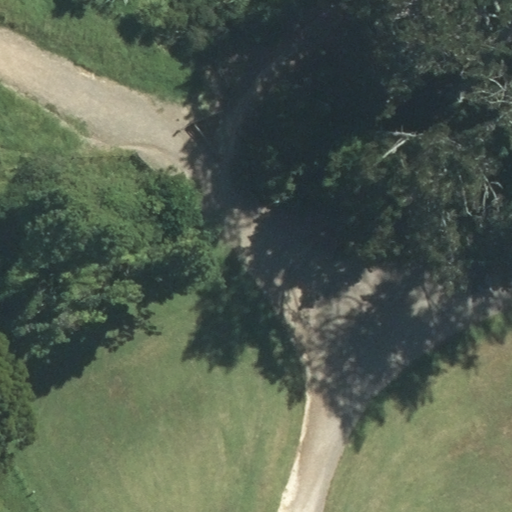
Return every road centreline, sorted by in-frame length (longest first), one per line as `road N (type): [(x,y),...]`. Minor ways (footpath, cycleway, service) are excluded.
road 1 (track): [(0,48),(172,138),(220,172),(263,231),(356,314)]
road 2 (track): [(356,314),(305,511)]
road 3 (track): [(356,314),(511,288)]
